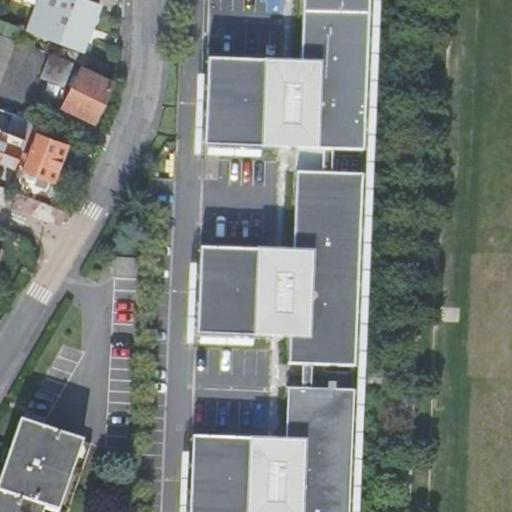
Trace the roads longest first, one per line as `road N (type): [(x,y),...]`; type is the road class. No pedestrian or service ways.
road 1 (unclassified): [(70,242),(132,124),(142,88),(143,0)]
road 2 (unclassified): [(0,360),(70,242)]
